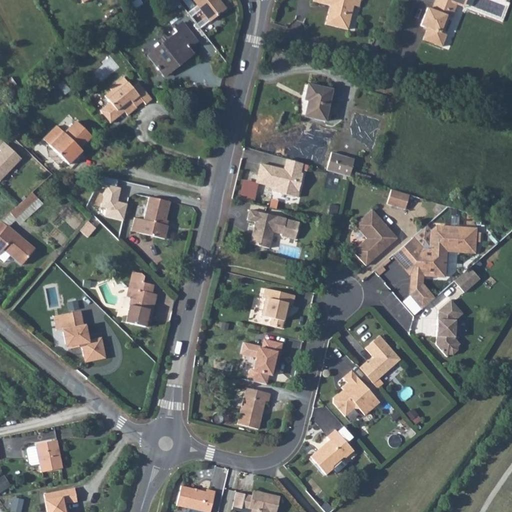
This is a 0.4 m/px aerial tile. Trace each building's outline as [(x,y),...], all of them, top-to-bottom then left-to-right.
[(217,0),(192,0),(210,22),(225,10),(217,0)] [(361,3),(361,0),(321,0),(331,2),(326,21),(348,26),(354,2),(361,3)] [(464,0),(432,0),(430,6),(423,4),(416,23),(422,26),(417,38),(434,45),(440,33),(435,31),(442,14),(439,13),(441,7),(451,11),(454,4),(461,7),(464,0)] [(442,14),(449,17),(451,11),(441,7),(439,13),(442,14)] [(188,48),(197,41),(183,22),(175,28),(179,32),(148,56),(164,77),(193,54),(188,48)] [(144,108),(152,102),(138,84),(131,91),(123,81),(109,91),(111,94),(104,100),(110,107),(100,116),(109,128),(122,116),(125,120),(136,111),(133,108),(140,103),(144,108)] [(326,122),(332,90),(308,85),(306,96),(310,97),(306,117),(326,122)] [(79,149),(90,137),(77,123),(64,135),(57,127),(44,140),(68,165),(81,152),(79,149)] [(0,182),(22,161),(4,144),(0,147),(0,152),(1,153),(0,153),(0,182)] [(334,174),(339,158),(331,155),(327,172),(334,174)] [(334,174),(350,178),(355,163),(339,158),(334,174)] [(304,165),(288,160),(285,170),(283,172),(280,171),(281,169),(262,163),(257,182),(275,187),(273,192),(297,199),(303,175),(301,175),(304,165)] [(404,210),(408,195),(390,190),(386,205),(404,210)] [(38,197),(33,192),(11,212),(16,218),(38,197)] [(153,193),(151,199),(168,204),(170,197),(153,193)] [(168,204),(151,199),(144,224),(135,221),(132,234),(165,242),(168,229),(162,228),(163,224),(165,224),(170,204),(168,204)] [(250,211),(248,221),(256,223),(251,244),(271,249),(274,233),(282,235),(282,237),(296,241),(300,224),(250,211)] [(379,252),(395,238),(372,211),(354,225),(367,240),(354,252),(366,266),(380,253),(379,252)] [(0,221),(0,252),(1,251),(20,266),(33,250),(0,221)] [(88,222),(80,232),(87,238),(95,228),(88,222)] [(420,249),(411,239),(393,255),(409,275),(413,275),(413,269),(425,270),(425,275),(444,276),(445,250),(457,250),(457,244),(472,245),(473,228),(435,227),(429,232),(428,249),(420,249)] [(479,278),(470,267),(453,282),(463,292),(479,278)] [(126,323),(145,328),(153,294),(152,294),(154,286),(144,284),(145,278),(143,275),(133,272),(129,289),(134,290),(133,297),(126,323)] [(410,294),(423,308),(434,298),(421,284),(410,294)] [(293,306),(295,296),(265,289),(262,299),(265,300),(261,316),(271,319),(270,325),(282,328),(286,313),(288,313),(290,306),(293,306)] [(153,294),(145,328),(148,328),(156,295),(153,294)] [(454,320),(461,314),(449,301),(437,310),(435,344),(445,356),(448,354),(452,354),(457,349),(458,343),(454,338),(454,335),(457,333),(457,326),(454,324),(454,320)] [(80,326),(76,308),(58,312),(62,326),(58,327),(63,345),(68,350),(86,345),(90,361),(103,358),(98,337),(88,340),(85,324),(80,326)] [(359,369),(372,385),(400,361),(380,337),(366,350),(374,360),(375,362),(369,367),(367,365),(366,363),(359,369)] [(279,356),(282,345),(264,341),(263,348),(243,344),(240,355),(256,358),(253,372),(249,371),(247,381),(266,386),(268,376),(271,376),(276,356),(279,356)] [(364,416),(379,403),(350,371),(342,378),(346,383),(341,387),(342,390),(330,400),(344,417),(355,407),(364,416)] [(268,404),(270,395),(246,389),(236,426),(258,430),(264,404),(268,404)] [(345,458),(353,451),(334,430),(326,437),(328,440),(309,456),(325,476),(332,470),(331,466),(341,458),(345,458)] [(63,468),(58,441),(37,445),(37,447),(29,448),(27,450),(31,467),(34,468),(41,467),(42,473),(63,468)] [(0,491),(9,486),(2,476),(0,477),(0,491)] [(199,511),(210,511),(214,492),(206,490),(205,492),(181,486),(176,506),(199,511)] [(65,511),(64,504),(66,504),(78,501),(75,488),(45,495),(47,511),(65,511)] [(236,493),(232,508),(242,510),(242,509),(245,495),(236,493)] [(252,497),(249,511),(252,511),(251,511),(276,511),(279,498),(261,493),(260,499),(252,497)] [(245,495),(242,509),(249,511),(252,497),(245,495)] [(20,511),(23,500),(12,497),(9,511),(10,511),(20,511)]
